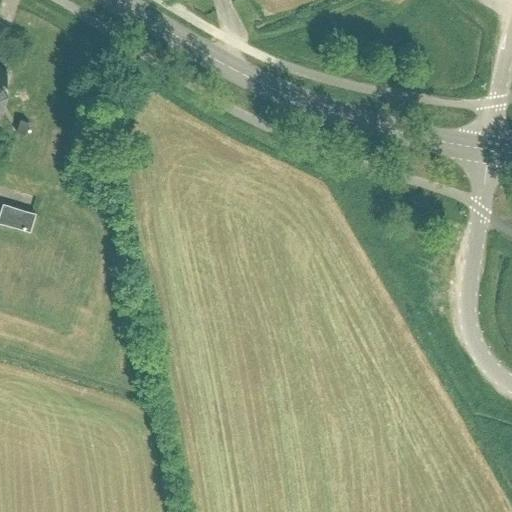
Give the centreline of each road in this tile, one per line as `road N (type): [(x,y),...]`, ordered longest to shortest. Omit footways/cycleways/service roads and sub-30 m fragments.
road 1 (tertiary): [(487,150),(373,125),(279,92),(117,0)]
road 2 (unclassified): [(511,383),(478,350),(466,313),(487,150)]
road 3 (unclassified): [(487,150),(511,28)]
